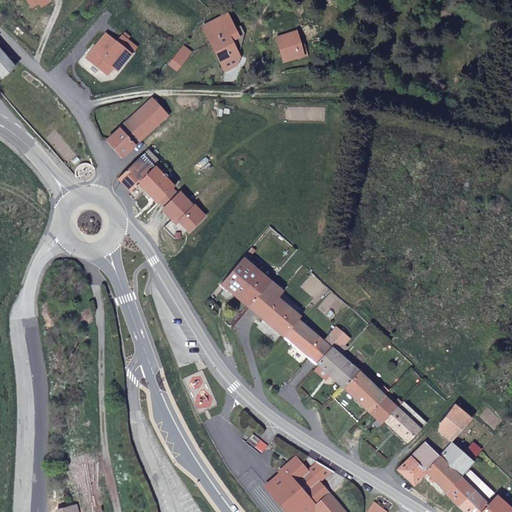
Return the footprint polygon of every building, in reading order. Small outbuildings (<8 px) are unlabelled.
[(29,0),(27,2),(29,3),(32,8),(41,2),(40,0),(29,0)] [(243,37),(240,30),(226,37),(219,23),(202,31),(226,74),(235,70),(237,63),(228,46),(243,37)] [(112,44),(101,36),(83,60),(105,76),(110,69),(114,72),(132,48),(118,37),(112,44)] [(299,51),(297,42),(277,45),(282,69),(298,67),(295,53),(299,51)] [(183,50),(170,68),(178,74),(191,56),(183,50)] [(106,140),(121,157),(168,117),(153,101),(106,140)] [(149,149),(140,159),(145,165),(147,162),(154,169),(156,168),(161,162),(149,149)] [(140,159),(118,180),(130,193),(154,169),(147,162),(145,165),(140,159)] [(154,169),(130,193),(136,201),(145,192),(157,205),(159,203),(173,189),(174,187),(166,179),(168,177),(165,175),(164,176),(156,168),(154,169)] [(192,231),(206,214),(195,205),(193,207),(189,204),(190,202),(180,193),(179,194),(173,189),(159,203),(165,209),(163,211),(174,221),(179,215),(183,219),(181,221),(192,231)] [(136,201),(130,193),(128,195),(135,203),(136,201)] [(260,245),(256,242),(247,252),(251,255),(260,245)] [(249,308),(271,282),(243,258),(221,283),(249,308)] [(283,337),(300,316),(279,298),(283,292),(271,282),(249,308),(259,316),(283,337)] [(298,320),(300,316),(283,337),(317,365),(332,350),(324,343),(298,320)] [(336,328),(324,343),(332,350),(341,359),(348,350),(344,348),(350,340),(336,328)] [(387,340),(383,336),(379,341),(383,345),(387,340)] [(332,350),(317,365),(322,370),(330,377),(344,389),(358,373),(341,359),(332,350)] [(326,382),(330,377),(322,370),(318,375),(326,382)] [(370,412),(384,397),(358,373),(344,389),(370,412)] [(393,404),(384,397),(370,412),(378,419),(382,423),(384,421),(402,403),(399,400),(393,404)] [(402,403),(426,424),(427,423),(403,401),(402,403)] [(406,441),(408,444),(426,424),(402,403),(384,421),(406,441)] [(453,444),(473,421),(457,405),(441,424),(440,432),(453,444)] [(377,428),(382,423),(378,419),(373,423),(377,428)] [(271,446),(256,433),(249,442),(264,455),(271,446)] [(413,487),(428,473),(441,458),(426,442),(417,452),(398,472),(413,487)] [(428,473),(446,493),(460,478),(474,462),(453,444),(441,458),(428,473)] [(261,487),(283,511),(348,511),(294,453),(277,469),(278,472),(261,487)] [(446,493),(466,511),(480,511),(489,503),(460,478),(446,493)] [(480,511),(511,511),(511,509),(497,495),(489,503),(480,511)] [(387,511),(388,511),(374,503),(367,511),(387,511)]
